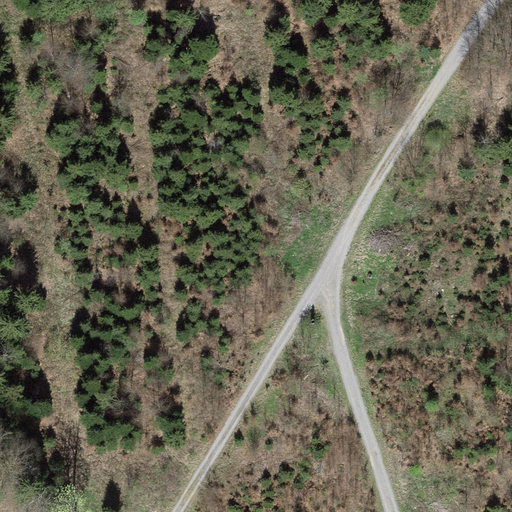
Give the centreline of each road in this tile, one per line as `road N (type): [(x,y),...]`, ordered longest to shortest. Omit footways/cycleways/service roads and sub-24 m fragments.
road 1 (track): [(393,511),(345,363),(326,268),(496,0)]
road 2 (track): [(180,511),(326,268)]
